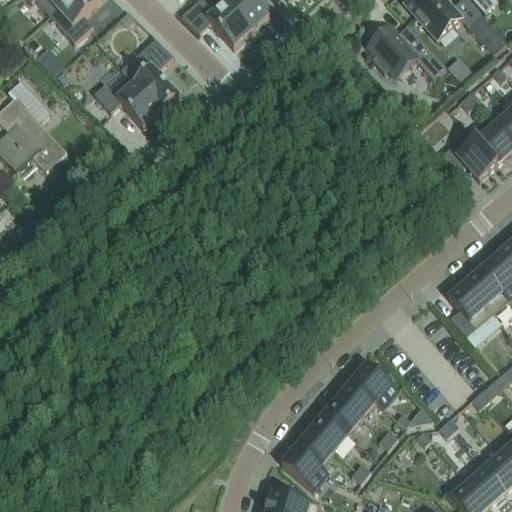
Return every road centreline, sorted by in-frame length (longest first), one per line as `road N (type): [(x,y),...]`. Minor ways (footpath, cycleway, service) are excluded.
road 1 (residential): [(230,511),(257,442),(298,386),(511,198)]
road 2 (residential): [(0,324),(243,101)]
road 3 (residential): [(243,101),(353,0)]
road 4 (residential): [(243,101),(140,0)]
